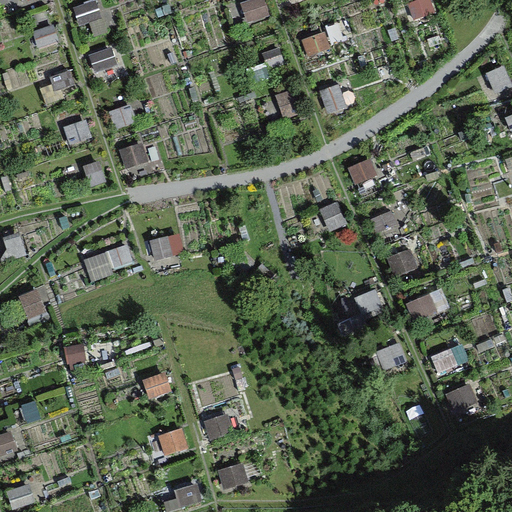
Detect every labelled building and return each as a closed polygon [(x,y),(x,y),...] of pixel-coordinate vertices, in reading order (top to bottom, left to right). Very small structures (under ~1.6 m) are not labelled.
[(254,0),(245,4),(252,21),(272,14),(266,0),(254,0)] [(303,40),(311,57),(335,45),(327,28),(303,40)] [(115,50),(95,56),(98,69),(119,63),(115,50)] [(491,71),(497,92),(511,87),(511,77),(509,66),(491,71)] [(341,83),(323,90),(332,113),(349,107),(341,83)] [(302,114),(299,94),(282,97),(285,116),(302,114)] [(148,162),(144,144),(124,148),(127,166),(148,162)] [(360,184),(380,176),(373,159),(353,167),(360,184)] [(95,280),(139,263),(131,242),(87,259),(95,280)] [(22,295),(32,319),(50,311),(40,287),(22,295)] [(446,288),(409,301),(417,321),(453,308),(446,288)] [(382,351),(387,368),(409,361),(404,344),(382,351)] [(456,349),(436,355),(441,371),(461,365),(456,349)] [(170,457),(193,448),(185,426),(162,434),(170,457)] [(0,455),(21,448),(14,429),(0,434),(0,455)] [(229,488),(246,481),(239,465),(223,472),(229,488)] [(14,507),(37,503),(33,485),(11,489),(14,507)]
